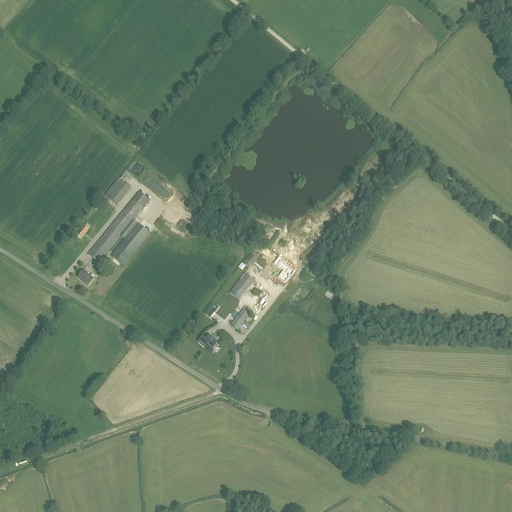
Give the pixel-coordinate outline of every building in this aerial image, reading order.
[(125,240),(114,253),(111,256),(124,266),(150,234),(133,220),(149,200),(139,192),(88,254),(98,263),(121,236),(125,240)] [(107,192),(105,195),(117,205),(120,202),(107,192)] [(144,219),(158,207),(155,203),(141,215),(144,219)] [(83,226),(78,233),(82,236),(88,229),(83,226)] [(251,254),(204,313),(210,317),(214,312),(224,320),(238,304),(253,284),(255,281),(245,273),(256,259),(251,254)] [(291,272),(286,268),(281,264),(283,262),(280,260),(275,256),(270,263),(275,267),(279,270),(274,276),(282,282),(286,277),(284,275),(285,274),(287,276),(291,272)] [(88,286),(94,279),(83,271),(78,278),(88,286)] [(259,289),(253,284),(238,304),(244,309),(259,289)] [(244,309),(231,325),(237,330),(249,315),(265,294),(259,289),(244,309)] [(206,338),(203,336),(198,341),(206,347),(207,345),(212,349),(218,342),(215,339),(209,334),(206,338)]
